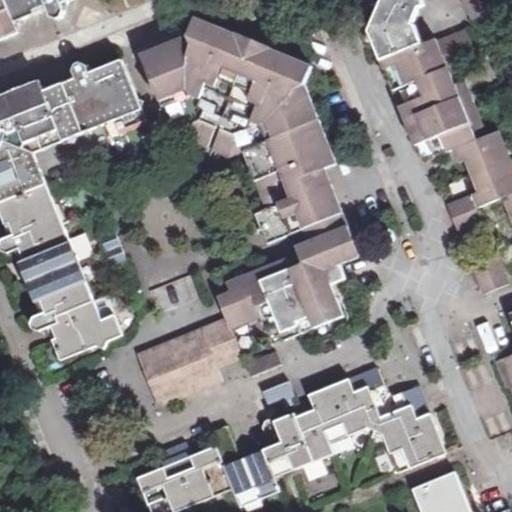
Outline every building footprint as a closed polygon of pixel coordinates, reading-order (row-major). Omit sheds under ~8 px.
[(76,0),(0,0),(0,41),(17,35),(24,31),(20,22),(43,12),(45,8),(51,11),(54,16),(60,20),(65,19),(66,13),(63,6),(76,0)] [(511,179),(511,180),(498,150),(504,147),(497,131),(478,139),(471,122),(480,119),(463,79),(454,82),(449,69),(462,63),(477,57),(466,29),(439,41),(438,38),(424,44),(417,26),(414,25),(423,0),(461,0),(471,23),(501,11),(500,7),(497,0),(379,0),(363,41),(372,44),(421,162),(422,161),(434,157),(453,149),(456,157),(459,163),(466,161),(479,193),(483,202),(477,204),(473,196),(454,202),(448,205),(459,231),(485,221),(480,209),(504,199),(511,218),(511,179)] [(317,150),(325,170),(336,165),(338,164),(304,81),(310,64),(197,17),(188,36),(143,55),(169,118),(186,126),(192,140),(229,156),(243,150),(256,181),(306,161),(305,158),(307,153),(313,150),(317,150)] [(0,205),(49,186),(43,172),(36,155),(35,153),(103,125),(114,121),(119,135),(149,123),(125,61),(91,75),(88,69),(81,64),(77,67),(75,73),(77,81),(48,92),(44,81),(40,82),(0,98),(0,115),(6,129),(0,130),(0,205)] [(306,161),(256,181),(267,208),(267,211),(257,215),(269,246),(305,231),(310,243),(298,248),(305,266),(281,276),(276,266),(230,285),(234,295),(220,301),(226,319),(233,333),(265,320),(276,346),(306,334),(302,324),(312,320),(316,330),(347,317),(334,285),(347,280),(341,264),(349,260),(344,248),(355,242),(325,170),(317,150),(313,150),(307,153),(305,158),(306,161)] [(49,186),(0,205),(0,207),(7,224),(13,226),(20,223),(20,225),(17,232),(13,233),(12,238),(6,241),(2,248),(5,253),(10,255),(29,247),(35,260),(23,264),(40,305),(51,300),(56,312),(38,320),(35,325),(38,331),(42,332),(44,332),(50,330),(63,361),(99,347),(103,349),(108,347),(110,343),(126,337),(118,317),(105,322),(49,186)] [(483,202),(479,193),(473,196),(477,204),(483,202)] [(13,226),(7,224),(9,231),(6,241),(12,238),(13,233),(17,232),(20,225),(20,223),(13,226)] [(98,270),(126,258),(116,233),(88,245),(98,270)] [(344,248),(349,260),(361,255),(355,242),(344,248)] [(494,245),(469,256),(486,293),(510,283),(494,245)] [(29,247),(10,255),(22,260),(23,264),(35,260),(29,247)] [(355,280),(359,291),(383,281),(378,270),(355,280)] [(51,300),(40,305),(42,309),(38,320),(56,312),(51,300)] [(511,315),(511,316),(511,317),(511,357),(499,364),(509,388),(511,386),(511,315)] [(226,319),(214,324),(225,350),(231,347),(233,352),(230,362),(243,356),(233,333),(226,319)] [(230,362),(233,352),(231,347),(225,350),(214,324),(136,355),(157,407),(222,382),(217,368),(230,362)] [(248,364),(254,377),(284,364),(278,352),(248,364)] [(165,474),(141,484),(152,511),(181,511),(234,491),(241,508),(279,492),(280,492),(278,485),(275,481),(277,480),(297,471),(337,455),(333,444),(369,430),(385,435),(401,474),(445,455),(440,442),(436,443),(434,438),(439,435),(432,415),(420,387),(402,394),(408,408),(384,419),(372,393),(387,387),(379,369),(332,388),(335,396),(329,398),(327,395),(314,400),(317,407),(278,424),(271,427),(276,442),(279,449),(245,463),(227,470),(223,461),(238,454),(228,429),(213,435),(219,451),(193,462),(186,446),(158,458),(162,468),(165,474)] [(296,397),(290,383),(264,393),(270,408),(296,397)] [(422,511),(472,511),(458,474),(415,492),(422,511)]
